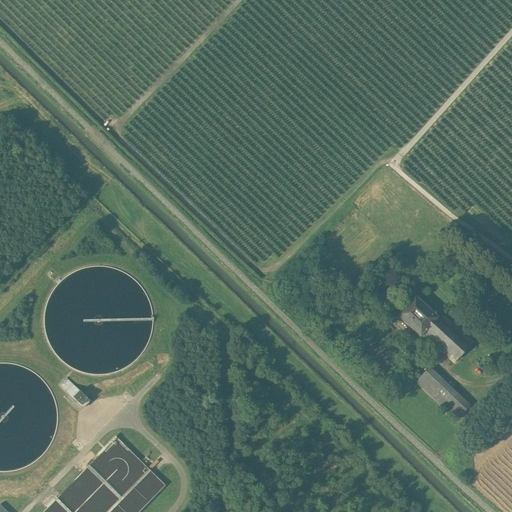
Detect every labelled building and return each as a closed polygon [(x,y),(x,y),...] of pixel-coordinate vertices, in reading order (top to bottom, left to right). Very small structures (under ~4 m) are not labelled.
[(414,295),(396,314),(420,337),(422,334),(453,363),(473,342),(441,313),(436,308),(433,312),(414,295)] [(413,383),(455,421),(471,404),(429,366),(413,383)] [(72,397),(79,390),(67,378),(60,385),(72,397)] [(90,401),(79,390),(72,397),(83,408),(90,401)] [(138,511),(165,485),(116,437),(42,511),(138,511)]
